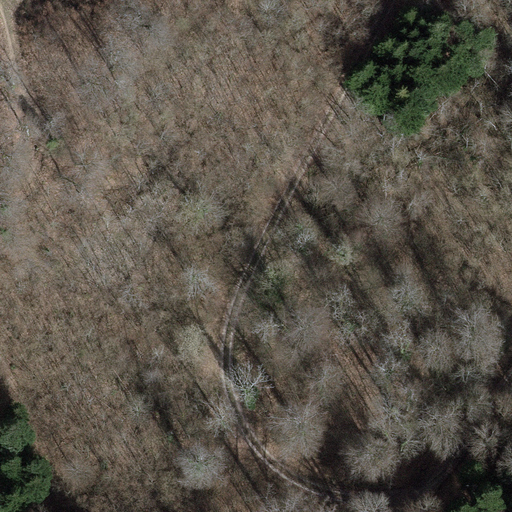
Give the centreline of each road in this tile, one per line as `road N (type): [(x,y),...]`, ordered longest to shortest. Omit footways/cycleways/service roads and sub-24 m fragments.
road 1 (track): [(511,374),(465,452),(332,488),(255,443),(219,370),(274,210),(381,0)]
road 2 (track): [(0,10),(20,116),(0,207)]
